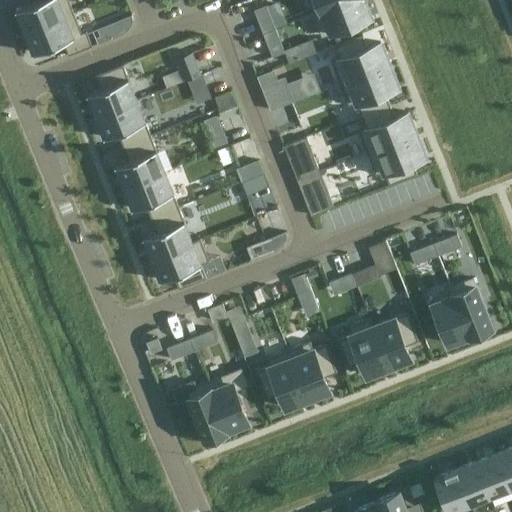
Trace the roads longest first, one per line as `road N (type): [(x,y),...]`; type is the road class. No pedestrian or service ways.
road 1 (residential): [(152,34),(212,12),(306,252)]
road 2 (residential): [(15,87),(118,326)]
road 3 (residential): [(118,326),(306,252)]
road 4 (residential): [(118,326),(193,511)]
road 5 (residential): [(306,252),(452,198)]
road 6 (residential): [(15,87),(152,34)]
